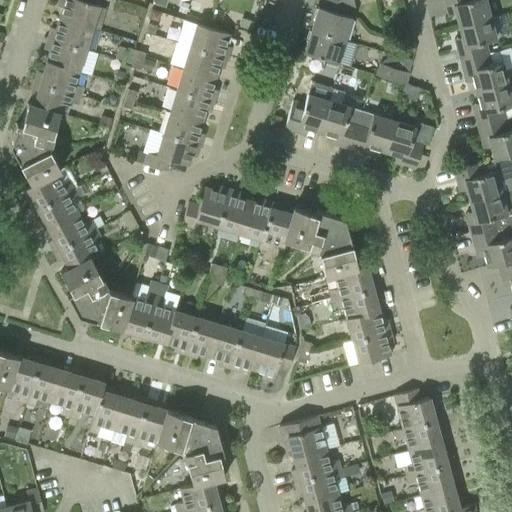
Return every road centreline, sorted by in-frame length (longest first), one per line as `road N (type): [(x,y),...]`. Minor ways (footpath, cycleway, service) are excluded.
road 1 (residential): [(0,326),(253,401)]
road 2 (residential): [(491,359),(478,313),(459,296),(423,182)]
road 3 (residential): [(423,182),(443,124),(443,88),(416,0)]
road 4 (residential): [(423,374),(383,191)]
road 5 (residential): [(253,401),(281,409),(423,374)]
road 6 (residential): [(383,191),(240,142)]
road 7 (residential): [(240,142),(285,0)]
